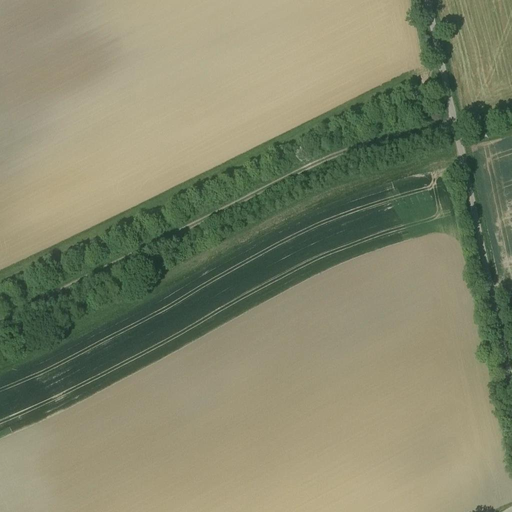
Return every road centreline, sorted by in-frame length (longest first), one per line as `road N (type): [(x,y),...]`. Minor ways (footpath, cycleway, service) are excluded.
road 1 (track): [(453,123),(330,155),(0,327)]
road 2 (unclassified): [(511,393),(423,0)]
